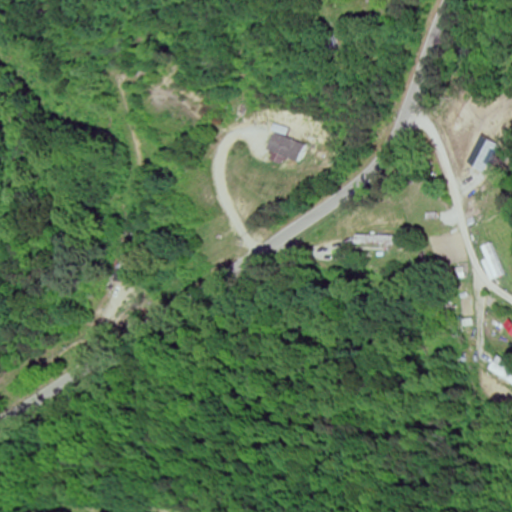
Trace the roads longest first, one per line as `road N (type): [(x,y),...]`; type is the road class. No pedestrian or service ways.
road 1 (secondary): [(0,422),(359,184),(401,134),(456,0)]
road 2 (residential): [(414,105),(442,138),(482,259),(511,289)]
